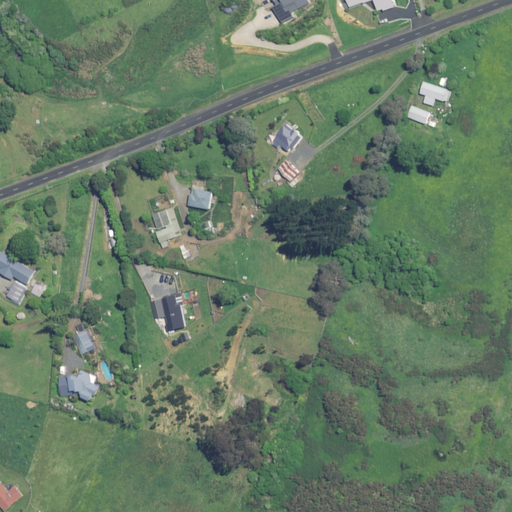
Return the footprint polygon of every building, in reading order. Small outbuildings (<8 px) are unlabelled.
[(272,0),(276,6),(272,8),(281,24),(292,18),(290,13),(309,2),(307,0),(272,0)] [(344,0),(347,8),(369,0),(373,0),(378,11),(382,10),(383,11),(394,7),(391,0),(344,0)] [(450,91),(423,82),(419,93),(426,96),(424,103),(432,106),(435,98),(446,102),(450,91)] [(429,113),(411,107),(407,117),(426,124),(429,113)] [(285,126),(271,143),(277,148),(280,145),(289,151),(299,137),(285,126)] [(287,161),(278,169),(290,182),(299,173),(287,161)] [(278,175),(276,176),(276,177),(275,178),(276,179),(276,180),(276,181),(277,181),(278,182),(279,182),(280,182),(281,182),(282,182),(282,181),(283,181),(283,180),(284,179),(284,178),(283,177),(283,176),(282,175),(281,174),(280,174),(279,174),(278,174),(278,175)] [(190,195),(188,206),(210,209),(212,193),(194,190),(193,196),(190,195)] [(166,211),(152,215),(156,228),(170,223),(166,211)] [(213,231),(210,222),(204,224),(207,233),(213,231)] [(178,225),(156,232),(159,242),(181,235),(178,225)] [(33,272),(0,252),(0,268),(1,269),(0,269),(0,273),(11,280),(14,276),(26,284),(33,272)] [(26,289),(15,282),(6,296),(18,303),(26,289)] [(47,289),(38,284),(33,293),(42,298),(47,289)] [(174,296),(151,301),(155,318),(166,316),(169,330),(185,327),(179,304),(176,305),(174,296)] [(26,318),(26,316),(26,315),(26,314),(25,313),(24,312),(22,312),(21,312),(20,313),(19,314),(18,315),(18,316),(18,317),(19,319),(19,320),(21,320),(22,321),(23,320),(25,320),(26,319),(26,318)] [(85,331),(73,337),(82,354),(94,348),(85,331)] [(59,378),(61,396),(74,395),(74,391),(80,391),(81,398),(88,401),(91,394),(93,395),(98,387),(90,383),(90,374),(81,370),(79,376),(59,378)] [(0,482),(0,505),(4,511),(22,496),(14,487),(8,492),(0,482)]
